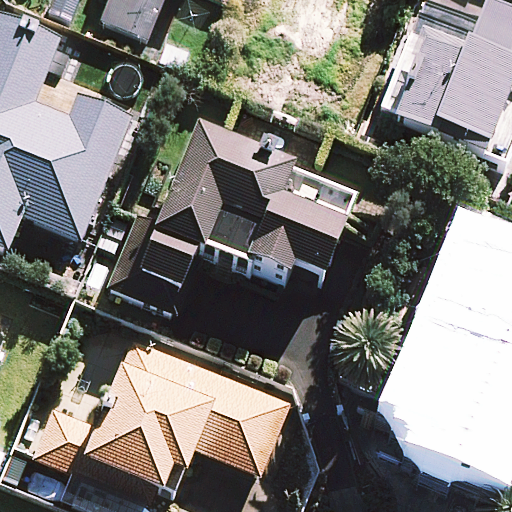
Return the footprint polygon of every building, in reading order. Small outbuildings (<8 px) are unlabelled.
[(108,7),(99,29),(148,47),(165,0),(186,0),(189,1),(189,0),(97,0),(97,3),(108,7)] [(251,102),(259,84),(289,96),(299,72),(338,88),(373,0),(267,0),(237,75),(230,72),(223,91),(251,102)] [(504,173),(511,151),(511,22),(485,12),(479,27),(424,5),(377,122),(504,173)] [(58,46),(0,23),(0,256),(7,259),(21,225),(81,249),(130,123),(78,103),(69,126),(33,112),(58,46)] [(238,129),(229,151),(196,138),(158,234),(134,225),(106,298),(123,305),(132,281),(181,300),(198,256),(286,290),(291,275),(323,287),(353,209),(302,189),(306,177),(316,152),(265,133),(263,138),(238,129)] [(511,275),(469,258),(431,351),(466,365),(454,395),(407,375),(394,405),(410,412),(401,434),(429,445),(422,461),(483,486),(511,415),(511,275)] [(175,477),(186,482),(195,459),(262,485),(290,413),(129,351),(99,431),(54,414),(33,468),(71,482),(77,467),(166,501),(175,477)]
